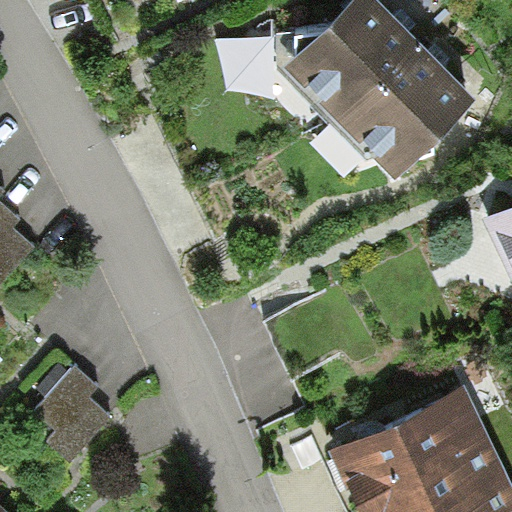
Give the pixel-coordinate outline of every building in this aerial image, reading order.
[(389,164),(464,92),(376,0),(339,0),(283,54),(389,164)] [(511,196),(478,211),(511,287),(511,196)] [(0,273),(27,241),(6,223),(14,213),(0,201),(0,273)] [(80,396),(89,386),(63,364),(28,405),(48,423),(38,434),(64,456),(100,414),(80,396)] [(379,511),(511,511),(511,463),(466,367),(339,427),(379,511)]
